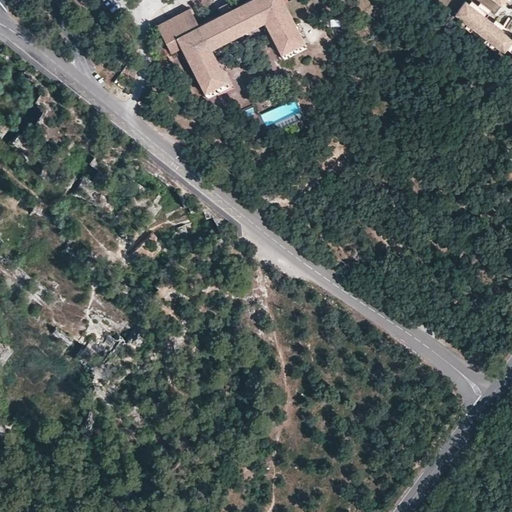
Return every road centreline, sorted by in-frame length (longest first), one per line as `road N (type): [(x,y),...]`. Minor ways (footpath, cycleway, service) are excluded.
road 1 (residential): [(0,24),(482,392)]
road 2 (secondary): [(397,511),(482,392)]
road 3 (unknown): [(128,121),(153,0)]
